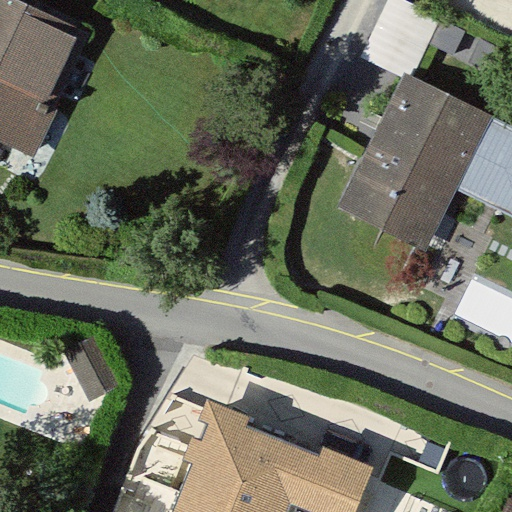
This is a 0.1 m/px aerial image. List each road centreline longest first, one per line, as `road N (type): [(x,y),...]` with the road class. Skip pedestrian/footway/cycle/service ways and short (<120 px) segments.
road 1 (residential): [(356,0),(247,229),(228,325)]
road 2 (residential): [(511,415),(405,372),(228,325)]
road 3 (residential): [(228,325),(0,284)]
